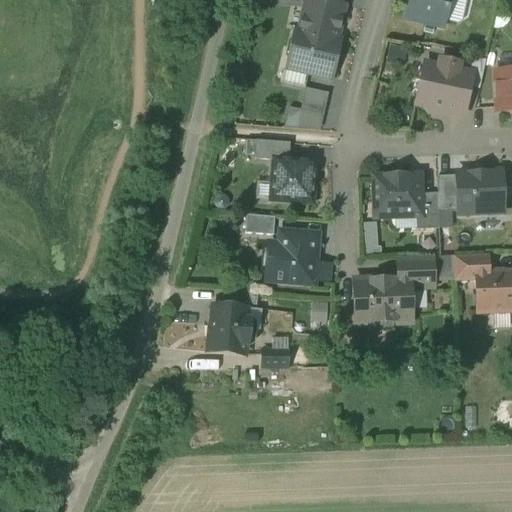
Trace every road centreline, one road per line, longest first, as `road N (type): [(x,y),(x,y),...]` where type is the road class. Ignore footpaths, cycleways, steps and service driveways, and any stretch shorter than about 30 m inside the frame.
road 1 (residential): [(224,0),(136,355),(82,487),(0,440)]
road 2 (residential): [(347,141),(511,140)]
road 3 (residential): [(380,0),(347,141)]
